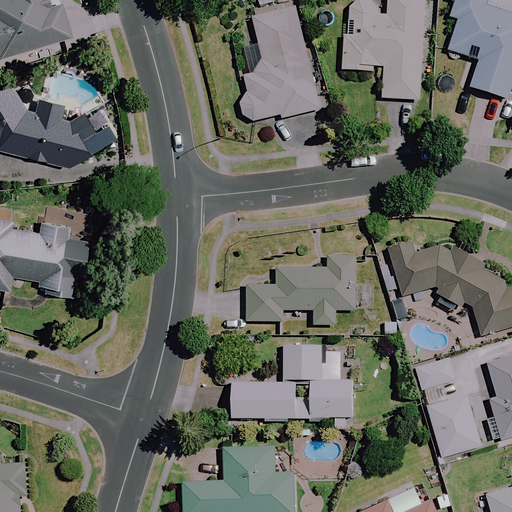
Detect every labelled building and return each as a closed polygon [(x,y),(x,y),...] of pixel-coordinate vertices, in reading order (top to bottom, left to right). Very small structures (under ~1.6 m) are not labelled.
[(56,4),(54,0),(0,0),(0,59),(73,40),(63,2),(56,4)] [(322,92),(297,0),(258,0),(262,16),(253,18),(264,59),(258,72),(246,78),(251,99),(242,101),(248,125),(285,115),(287,119),(323,109),(319,93),(322,92)] [(427,0),(389,0),(389,17),(378,16),(378,3),(354,2),(352,37),(346,37),(344,71),(386,74),(384,99),(422,101),(427,0)] [(489,0),(458,0),(453,18),(460,20),(451,52),(470,57),(481,60),(473,90),(511,100),(511,15),(487,8),(489,0)] [(6,79),(0,82),(0,150),(73,169),(87,164),(98,120),(87,117),(76,121),(22,107),(6,79)] [(16,212),(0,210),(0,289),(11,291),(13,277),(41,281),(39,292),(79,298),(87,242),(69,239),(70,228),(40,224),(39,233),(14,230),(16,212)] [(460,247),(442,247),(417,255),(414,244),(390,251),(405,298),(438,288),(441,296),(464,310),(468,304),(474,308),(484,338),(511,329),(511,290),(509,291),(487,265),(460,247)] [(359,311),(360,257),(331,257),(331,270),(278,269),(278,286),(250,286),(249,322),(284,323),(284,311),(316,311),(315,326),(338,326),(338,311),(359,311)] [(287,348),(286,380),(235,379),(234,419),(357,422),(358,382),(324,381),(326,350),(287,348)] [(511,358),(489,364),(498,399),(492,400),(503,441),(511,438),(511,358)] [(277,475),(276,448),(226,449),(227,483),(186,484),(186,511),(299,511),(298,475),(277,475)] [(25,511),(24,501),(30,500),(28,463),(3,464),(2,456),(0,456),(0,511),(25,511)] [(511,511),(511,489),(488,497),(492,511),(511,511)] [(437,511),(434,503),(412,511),(392,511),(388,503),(367,511),(437,511)]
